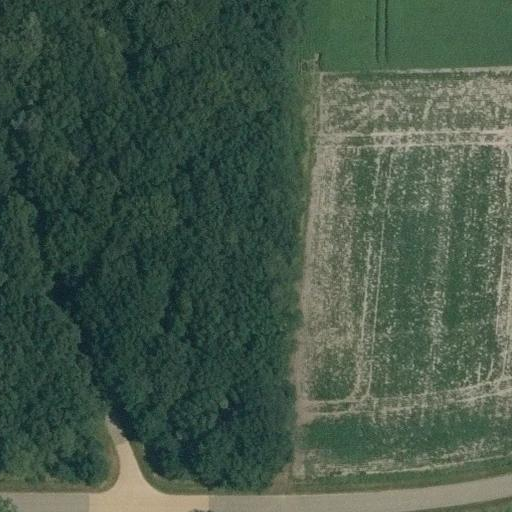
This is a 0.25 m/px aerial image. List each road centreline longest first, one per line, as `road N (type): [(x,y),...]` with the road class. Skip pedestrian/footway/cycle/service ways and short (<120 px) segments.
road 1 (unclassified): [(147,505),(0,166)]
road 2 (tertiary): [(147,505),(353,506),(511,487)]
road 3 (tertiary): [(147,505),(0,504)]
